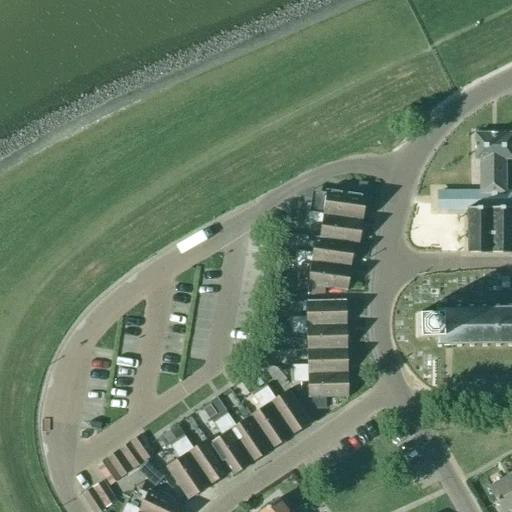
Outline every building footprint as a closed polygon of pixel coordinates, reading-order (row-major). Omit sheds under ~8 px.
[(511,145),(511,133),(489,133),(474,134),(474,159),(479,159),(480,193),(481,193),(481,208),(467,208),(467,253),(511,253),(511,207),(503,208),(503,193),(504,193),(504,159),(511,158),(511,145)] [(308,212),(361,220),(365,196),(325,190),(325,194),(311,192),(308,212)] [(321,223),(319,238),(353,243),(353,244),(358,245),(361,220),(308,212),(307,221),(321,223)] [(350,267),(353,244),(353,243),(319,238),(314,237),(311,253),(295,250),(293,259),(350,267)] [(350,267),(293,259),(292,267),(309,270),(307,286),(346,291),(350,267)] [(288,317),(289,326),(345,324),(345,300),(305,301),(305,317),(288,317)] [(511,307),(510,307),(510,305),(506,305),(506,307),(498,308),(498,305),(493,305),(493,308),(484,308),(484,305),(480,305),(480,308),(472,308),(472,305),(467,305),(467,308),(459,308),(459,305),(455,305),(455,308),(439,308),(439,306),(435,306),(435,313),(414,314),(415,339),(436,338),(436,348),(439,348),(439,345),(456,345),(456,348),(460,347),(460,345),(468,345),(468,347),(472,347),(472,345),(481,345),(481,347),(485,347),(485,345),(494,345),(494,347),(499,347),(499,345),(507,344),(507,347),(511,347),(511,344),(511,307)] [(346,348),(345,324),(289,326),(289,334),(306,334),(306,349),(346,348)] [(289,332),(289,330),(289,326),(270,326),(270,335),(289,334),(289,332)] [(347,372),(346,348),(306,349),(307,365),(290,365),(290,367),(290,374),(347,372)] [(307,382),(307,398),(312,398),(312,409),(326,409),(326,398),(347,397),(347,372),(290,374),(290,382),(307,382)] [(265,385),(258,389),(290,436),(310,422),(288,389),(274,399),(265,385)] [(270,450),(290,436),(258,389),(251,394),(260,408),(247,417),(270,450)] [(218,416),(226,410),(220,403),(216,397),(208,402),(218,416)] [(215,415),(209,405),(201,410),(208,420),(215,415)] [(249,463),(270,450),(247,417),(234,425),(225,412),(218,416),(249,463)] [(249,463),(218,416),(211,421),(221,435),(208,443),(227,473),(229,477),(249,463)] [(182,433),(176,424),(169,430),(174,438),(182,433)] [(174,440),(175,439),(169,431),(161,436),(167,445),(169,444),(170,443),(174,440)] [(227,473),(208,443),(205,439),(192,448),(182,434),(175,439),(207,486),(227,473)] [(129,442),(143,462),(153,454),(139,435),(129,442)] [(207,486),(175,439),(174,440),(169,444),(178,458),(165,467),(187,500),(207,486)] [(133,469),(143,462),(129,442),(119,449),(133,469)] [(106,458),(120,478),(130,471),(116,451),(106,458)] [(109,485),(120,478),(106,458),(96,465),(109,485)] [(161,475),(158,472),(154,469),(145,479),(155,487),(164,477),(161,475)] [(511,476),(511,474),(488,487),(502,511),(504,511),(511,507),(511,476)] [(92,488),(105,508),(115,501),(102,481),(92,488)] [(92,511),(98,511),(105,508),(92,488),(81,495),(92,511)] [(126,497),(122,504),(138,511),(181,511),(184,507),(148,489),(141,504),(126,497)] [(286,511),(287,511),(277,499),(260,511),(286,511)]
